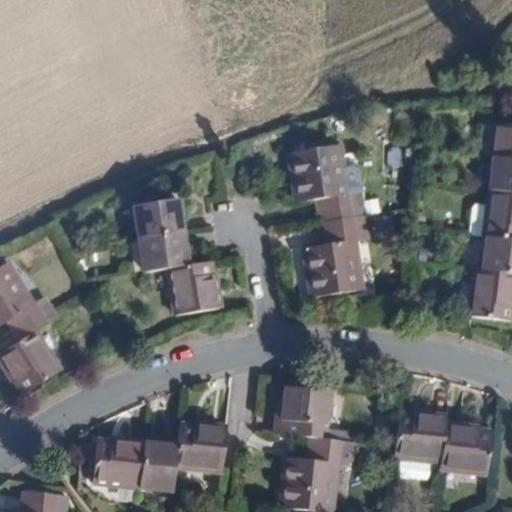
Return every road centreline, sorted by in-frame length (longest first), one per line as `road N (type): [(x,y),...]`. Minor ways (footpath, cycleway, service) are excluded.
road 1 (track): [(478,72),(207,137),(0,232)]
road 2 (residential): [(273,349),(178,367),(9,451)]
road 3 (residential): [(511,381),(373,347),(273,349)]
road 4 (residential): [(273,349),(257,245),(241,220)]
